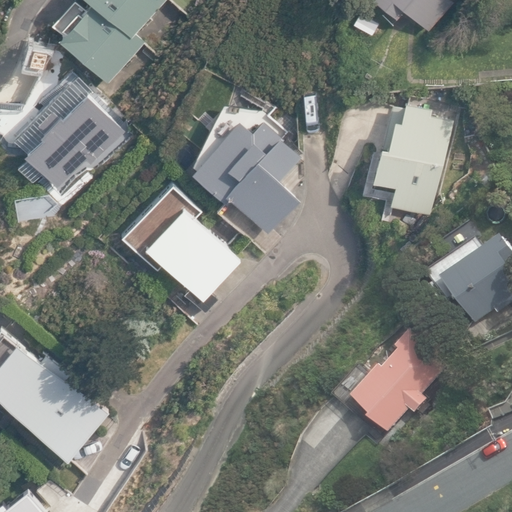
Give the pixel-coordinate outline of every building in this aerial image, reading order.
[(92,0),(62,32),(108,76),(142,40),(133,32),(163,0),(92,0)] [(403,7),(427,28),(451,0),(378,0),(395,15),(403,7)] [(379,21),(361,11),(353,24),(372,34),(379,21)] [(75,72),(15,129),(59,175),(80,155),(85,160),(123,123),(75,72)] [(389,198),(429,207),(450,113),(428,108),(430,100),(403,94),(399,114),(393,112),(387,139),(380,138),(372,173),(393,178),(389,198)] [(226,188),(268,230),(303,194),(280,172),(302,150),(283,131),(279,135),(262,118),(252,129),(241,119),(194,167),(221,194),(226,188)] [(210,288),(240,255),(196,213),(202,206),(172,178),(122,232),(158,265),(164,259),(189,282),(183,289),(205,309),(218,295),(210,288)] [(49,187),(13,194),(17,217),(54,210),(49,187)] [(445,275),(477,321),(497,307),(499,311),(511,301),(511,244),(504,233),(445,275)] [(41,356),(1,325),(0,326),(0,393),(36,427),(31,432),(59,456),(63,452),(68,456),(109,407),(77,383),(82,378),(46,350),(41,356)] [(337,391),(384,437),(414,407),(417,411),(431,397),(426,392),(451,366),(426,342),(429,339),(417,327),(401,343),(405,347),(388,365),(385,362),(374,373),(364,364),(337,391)] [(0,511),(49,511),(27,485),(0,502),(0,511)]
